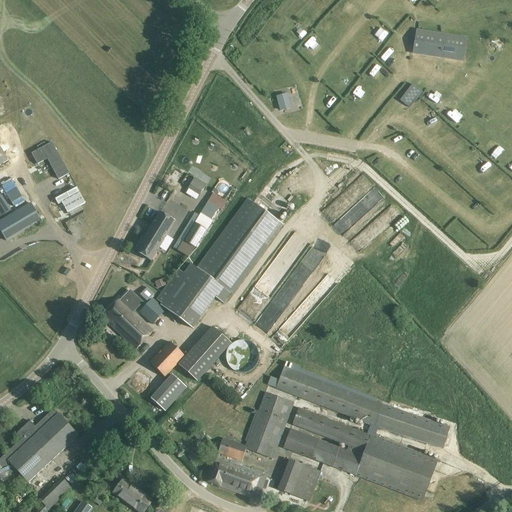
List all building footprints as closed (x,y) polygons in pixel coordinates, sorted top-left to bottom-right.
[(342,5),(337,11),(344,16),(348,10),(342,5)] [(321,26),(326,34),(334,29),(328,20),(321,26)] [(377,28),(373,35),(381,39),(385,32),(377,28)] [(415,53),(444,58),(448,37),(418,33),(415,53)] [(385,52),(379,59),(386,65),(392,58),(385,52)] [(412,84),(400,100),(410,108),(422,92),(412,84)] [(327,91),(325,94),(335,102),(338,99),(327,91)] [(276,97),(279,111),(289,109),(286,95),(276,97)] [(347,114),(350,117),(353,113),(343,104),(335,112),(343,119),(347,114)] [(480,116),(477,119),(488,128),(491,124),(480,116)] [(0,165),(8,161),(7,160),(16,155),(3,135),(0,136),(0,165)] [(70,174),(52,143),(32,154),(37,164),(47,159),(58,180),(70,174)] [(195,177),(188,189),(199,196),(206,184),(195,177)] [(77,188),(55,199),(58,205),(62,203),(68,213),(86,204),(77,188)] [(0,216),(0,217),(11,211),(1,196),(0,196),(0,216)] [(184,273),(179,270),(157,300),(161,304),(160,305),(192,329),(215,298),(216,299),(224,304),(266,247),(267,247),(283,226),(248,200),(232,221),(233,222),(198,270),(191,264),(184,273)] [(219,209),(208,202),(200,214),(212,221),(219,209)] [(12,245),(32,233),(29,229),(42,221),(31,203),(0,221),(0,229),(7,240),(8,240),(12,245)] [(331,205),(323,211),(329,219),(337,213),(331,205)] [(151,261),(175,222),(160,213),(136,252),(151,261)] [(212,222),(212,221),(200,214),(195,223),(183,241),(195,249),(207,231),(212,222)] [(177,251),(189,258),(195,249),(183,241),(177,251)] [(154,281),(156,288),(165,285),(163,279),(154,281)] [(147,287),(139,295),(146,302),(153,294),(147,287)] [(120,299),(102,317),(136,350),(154,332),(120,299)] [(165,310),(152,299),(140,314),(153,325),(165,310)] [(178,367),(197,384),(227,351),(227,352),(227,353),(226,354),(226,356),(226,358),(226,360),(227,361),(227,362),(228,364),(228,365),(229,366),(229,367),(230,368),(231,369),(233,370),(235,371),(236,372),(237,373),(239,373),(241,373),(243,373),(245,373),(247,373),(248,372),(250,372),(252,370),(254,369),(255,368),(256,366),(257,364),(258,363),(258,362),(259,361),(259,360),(259,358),(259,357),(259,355),(259,354),(258,352),(258,351),(257,349),(256,348),(256,347),(254,346),(254,345),(253,344),(251,343),(249,342),(247,341),(245,341),(243,341),(241,341),(238,341),(237,342),(235,343),(233,344),(231,346),(213,329),(178,367)] [(150,363),(166,378),(185,357),(170,342),(150,363)] [(270,378),(267,386),(276,389),(276,390),(370,426),(367,434),(299,409),(293,426),(348,447),(347,451),(291,430),(283,449),(421,502),(437,461),(375,437),(378,429),(443,451),(451,429),(290,370),(292,365),(286,363),(284,368),(279,381),(270,378)] [(172,375),(151,399),(165,412),(186,388),(172,375)] [(217,454),(242,462),(246,449),(272,459),(294,403),(266,393),(245,446),(222,439),(217,454)] [(4,457),(16,470),(28,484),(79,436),(58,414),(54,410),(36,427),(30,422),(18,434),(22,439),(4,457)] [(177,422),(184,415),(179,411),(172,418),(177,422)] [(0,477),(4,481),(16,470),(4,457),(0,460),(0,477)] [(208,483),(230,490),(239,467),(217,459),(208,483)] [(310,502),(322,472),(289,460),(278,490),(310,502)] [(266,477),(239,467),(230,490),(258,500),(266,477)] [(138,511),(145,511),(153,501),(124,479),(113,494),(138,511)] [(49,511),(72,490),(62,480),(39,502),(43,507),(38,511),(49,511)] [(90,511),(93,509),(83,502),(75,511),(90,511)]
